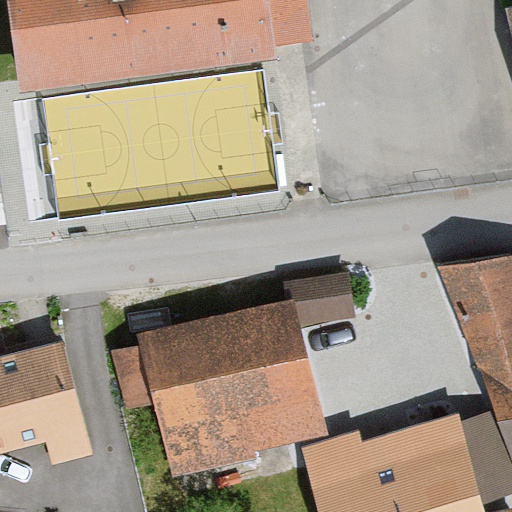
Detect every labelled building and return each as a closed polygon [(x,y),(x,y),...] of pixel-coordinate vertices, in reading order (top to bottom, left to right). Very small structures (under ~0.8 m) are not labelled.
[(278,0),(14,0),(25,89),(286,58),(278,0)] [(58,203),(268,178),(255,72),(82,93),(88,140),(86,140),(88,163),(54,167),(58,203)] [(511,249),(453,260),(511,424),(511,249)] [(318,292),(150,325),(151,338),(162,394),(178,468),(346,434),(318,292)] [(0,474),(104,453),(79,335),(0,351),(0,474)] [(162,394),(151,338),(111,345),(122,402),(162,394)] [(506,511),(490,427),(328,459),(338,511),(506,511)]
